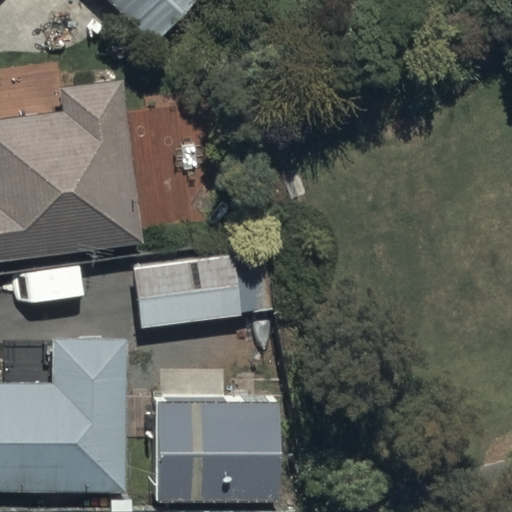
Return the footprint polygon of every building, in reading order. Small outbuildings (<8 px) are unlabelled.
[(167,0),(124,0),(148,22),(167,0)] [(0,238),(136,223),(118,57),(52,65),(55,90),(0,96),(0,238)] [(266,299),(259,235),(127,248),(133,313),(266,299)] [(0,473),(120,475),(123,320),(45,319),(45,363),(0,361),(0,473)] [(124,388),(124,425),(151,425),(150,486),(272,486),(272,384),(226,383),(226,365),(161,365),(161,380),(150,380),(150,388),(124,388)]
